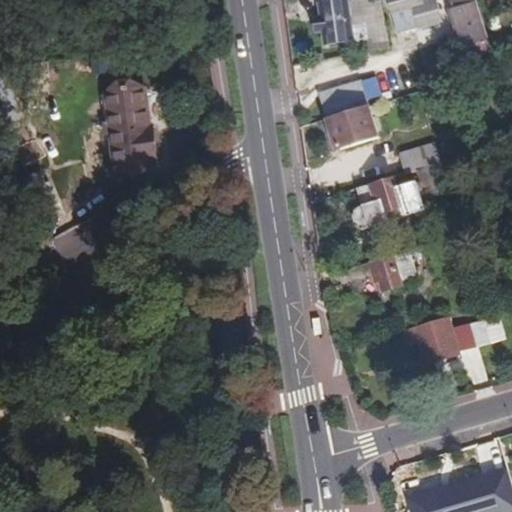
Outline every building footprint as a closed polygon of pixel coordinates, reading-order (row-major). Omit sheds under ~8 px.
[(388,0),(397,32),(438,20),(434,1),(438,0),(388,0)] [(489,55),(473,0),(448,0),(465,62),(489,55)] [(350,3),(354,41),(365,40),(361,1),(350,3)] [(354,41),(350,3),(323,6),(327,45),(354,41)] [(314,35),(326,34),(324,15),(311,16),(314,35)] [(379,71),(374,62),(362,69),(366,78),(379,71)] [(431,88),(448,83),(444,72),(428,77),(431,88)] [(129,157),(150,154),(147,126),(143,126),(139,84),(103,88),(112,166),(128,165),(129,157)] [(325,96),(332,121),(354,114),(347,90),(325,96)] [(332,121),(331,121),(336,139),(342,138),(345,149),(382,137),(373,108),(354,114),(332,121)] [(434,166),(445,163),(439,143),(404,154),(411,174),(434,166)] [(411,174),(357,190),(363,207),(356,210),(353,217),(355,227),(363,232),(401,220),(400,217),(425,210),(422,201),(443,195),(434,166),(411,174)] [(29,173),(45,216),(67,208),(56,176),(48,177),(44,168),(29,173)] [(404,235),(410,252),(440,243),(435,226),(404,235)] [(409,252),(370,264),(375,283),(379,282),(383,293),(419,282),(409,252)] [(451,331),(447,318),(412,329),(424,365),(457,355),(457,352),(475,346),(468,326),(451,331)]
